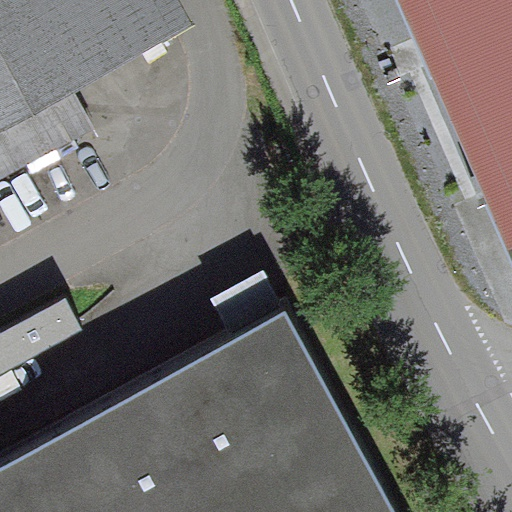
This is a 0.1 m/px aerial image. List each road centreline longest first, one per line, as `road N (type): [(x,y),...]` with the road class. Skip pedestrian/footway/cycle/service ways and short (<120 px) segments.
road 1 (secondary): [(511,467),(373,196),(285,0)]
road 2 (residential): [(0,293),(213,175)]
